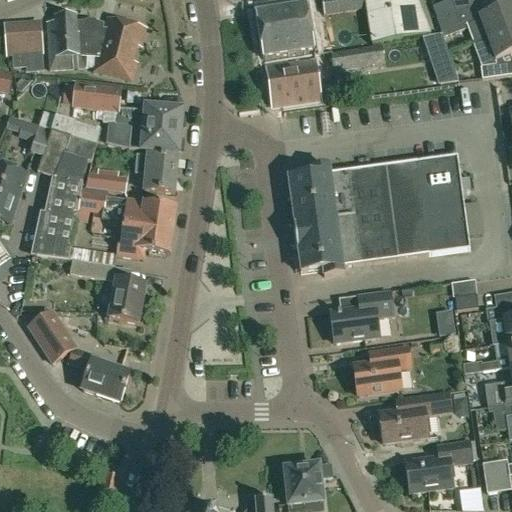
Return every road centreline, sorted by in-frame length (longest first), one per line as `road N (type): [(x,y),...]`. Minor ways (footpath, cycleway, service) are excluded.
road 1 (residential): [(283,297),(496,266),(476,128),(270,151)]
road 2 (secondary): [(163,412),(207,125)]
road 3 (residential): [(157,440),(102,426),(56,400),(0,317)]
road 4 (residential): [(283,297),(270,151)]
road 5 (residential): [(372,511),(324,421),(291,410)]
road 6 (residential): [(291,410),(163,412)]
road 7 (secondary): [(207,125),(213,72),(202,0)]
